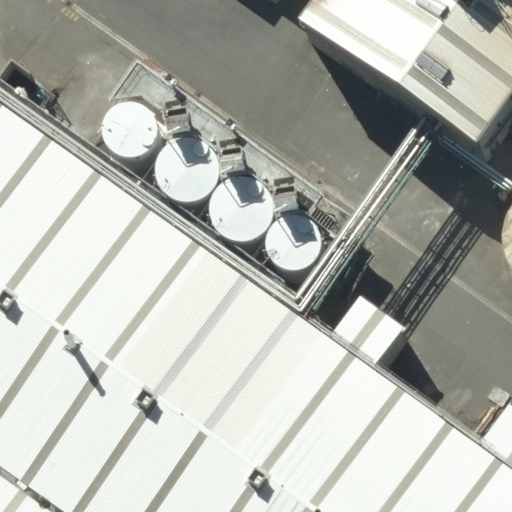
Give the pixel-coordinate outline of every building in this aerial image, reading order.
[(511,0),(327,0),(299,40),(479,167),(511,119),(511,0)] [(511,511),(511,481),(0,110),(0,511),(511,511)] [(176,155),(174,156),(159,176),(159,177),(159,180),(158,183),(158,186),(159,189),(159,191),(160,194),(161,197),(162,200),(164,202),(165,204),(167,207),(169,209),(171,210),(174,212),(176,214),(179,215),(182,216),(184,216),(187,217),(190,217),(193,217),(196,217),(199,216),(202,216),(204,215),(207,213),(209,212),(212,210),(214,209),(216,206),(218,204),(219,202),(221,199),(222,197),(223,194),(224,191),(224,188),(225,186),(225,183),(224,180),(224,177),(223,174),(222,171),(221,169),(219,166),(218,164),(216,162),(214,160),(212,158),(209,156),(207,155),(204,153),(201,153),(199,152),(196,151),(193,151),(190,151),(187,151),(184,152),(181,153),(179,154),(176,155)] [(271,240),(273,237),(274,234),(275,232),(275,229),(275,226),(275,224),(275,221),(275,218),(274,216),(273,213),(272,211),(271,208),(269,206),(268,204),(266,202),(264,200),(262,199),(259,198),(257,196),(254,195),(252,195),(249,194),(246,194),(244,194),(241,194),(238,195),(236,195),(233,196),(231,197),(228,198),(226,200),(224,202),(222,203),(220,206),(219,208),(217,210),(216,213),(215,215),(215,218),(214,220),(214,223),(214,226),(214,228),(214,231),(215,234),(216,236),(217,239),(218,241),(220,243),(222,245),(223,247),(226,249),(228,251),(230,252),(232,253),(235,254),(238,255),(240,255),(243,256),(246,255),(248,255),(251,255),(253,254),(256,253),(259,252),(261,251),(263,249),(265,248),(267,246),(269,244),(270,242),(271,240)] [(511,219),(509,224),(507,229),(505,234),(503,239),(502,244),(502,249),(501,255),(502,260),(502,265),(504,270),(505,275),(507,280),(510,285),(511,288),(511,219)] [(318,275),(319,273),(321,271),(322,269),(322,267),(323,264),(323,262),(324,259),(324,257),(323,255),(323,252),(322,250),(322,248),(321,246),(319,244),(318,242),(317,240),(315,238),(313,236),(311,235),(309,234),(307,233),(305,232),(302,231),(300,231),(298,231),(295,231),(293,231),(290,231),(288,232),(286,233),(284,234),(282,235),(280,236),(278,238),(276,240),(275,241),(273,243),(272,245),(271,248),(270,250),(269,252),(269,255),(269,257),(269,259),(269,262),(269,264),(270,266),(271,269),(272,271),(273,273),(274,275),(276,277),(278,278),(280,280),(281,281),(284,283),(286,283),(288,284),(290,285),(293,285),(295,286),(297,286),(300,286),(302,285),(305,284),(307,284),(309,283),(311,281),(313,280),(315,278),(316,277),(318,275)]
